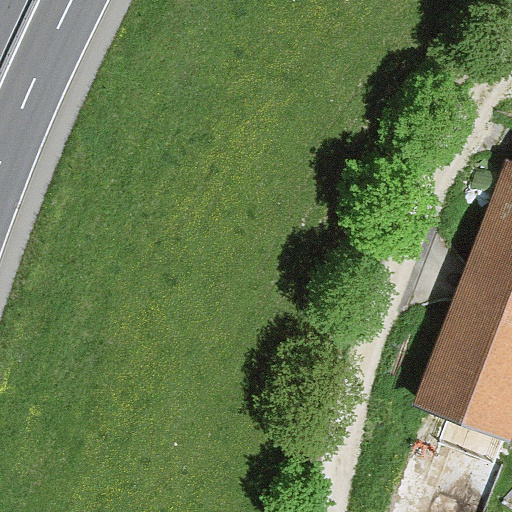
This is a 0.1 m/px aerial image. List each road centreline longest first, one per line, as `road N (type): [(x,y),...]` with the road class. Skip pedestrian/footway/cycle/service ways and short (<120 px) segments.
road 1 (track): [(331,511),(366,345),(424,203),(511,60)]
road 2 (primary): [(0,163),(71,0)]
